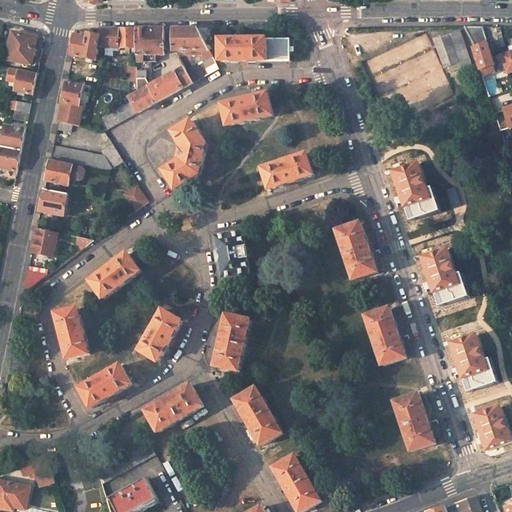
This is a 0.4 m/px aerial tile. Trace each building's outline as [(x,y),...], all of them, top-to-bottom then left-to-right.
[(496,72),(508,68),(510,75),(511,73),(511,42),(508,44),(511,54),(494,60),(484,27),(467,27),(476,48),(476,50),(486,83),(492,81),(491,76),(496,74),(496,72)] [(100,51),(137,51),(137,30),(124,31),(76,31),(71,57),(95,64),(100,51)] [(155,58),(164,58),(164,30),(150,30),(137,30),(137,51),(137,58),(155,58)] [(183,30),(173,30),(173,53),(202,53),(206,62),(213,59),(204,41),(198,30),(183,30)] [(210,30),(198,30),(204,41),(211,41),(210,30)] [(449,73),(471,65),(459,32),(434,42),(445,69),(449,73)] [(31,66),(37,39),(13,34),(7,61),(31,66)] [(290,41),(219,40),(219,62),(254,63),(291,63),(290,41)] [(215,62),(213,59),(206,62),(187,73),(193,85),(219,71),(215,62)] [(151,81),(151,65),(137,66),(138,81),(147,81),(151,81)] [(458,70),(448,75),(457,95),(467,91),(458,70)] [(37,77),(19,73),(10,71),(8,83),(17,84),(16,91),(34,95),(37,77)] [(147,81),(138,81),(138,96),(130,100),(132,103),(139,115),(193,85),(187,73),(186,71),(151,89),(147,81)] [(62,104),(81,108),(85,89),(66,84),(62,104)] [(260,97),(223,105),(228,127),(275,117),(274,108),(271,95),(260,97)] [(31,105),(17,102),(15,111),(30,114),(31,105)] [(109,132),(139,115),(132,103),(102,119),(106,126),(109,132)] [(71,127),(82,129),(85,109),(81,108),(62,104),(61,107),(58,125),(71,127)] [(496,115),(501,132),(511,128),(511,107),(510,109),(511,110),(496,115)] [(28,122),(30,114),(15,111),(14,119),(28,122)] [(166,172),(177,191),(179,190),(202,177),(208,147),(197,128),(193,122),(174,134),(177,139),(185,151),(182,162),(166,172)] [(69,136),(71,127),(58,125),(56,134),(69,136)] [(27,130),(6,126),(1,147),(22,151),(27,130)] [(106,160),(53,148),(50,161),(109,173),(124,164),(112,146),(101,153),(106,160)] [(0,152),(0,167),(18,171),(22,151),(1,147),(0,152)] [(293,183),(315,176),(313,168),(308,154),(262,170),(266,182),(270,191),(293,183)] [(72,168),(50,163),(46,182),(69,187),(69,186),(71,180),(79,181),(81,182),(84,180),(85,173),(83,171),(72,168)] [(432,199),(420,163),(394,171),(401,191),(406,207),(408,207),(432,199)] [(69,186),(78,188),(79,181),(71,180),(69,186)] [(132,203),(138,212),(150,204),(139,186),(125,195),(131,204),(132,203)] [(69,196),(45,191),(40,213),(65,218),(69,196)] [(437,197),(408,207),(413,220),(441,211),(437,197)] [(109,225),(104,229),(108,234),(112,230),(109,225)] [(356,281),(380,274),(371,249),(363,225),(339,233),(356,281)] [(58,234),(37,230),(32,254),(53,258),(58,234)] [(223,281),(252,276),(249,260),(251,260),(249,249),(247,249),(245,232),(215,238),(218,254),(216,255),(217,260),(218,265),(220,265),(223,281)] [(88,248),(96,242),(75,238),(74,245),(88,248)] [(461,285),(449,250),(424,258),(430,276),(436,293),(437,293),(461,285)] [(135,262),(130,254),(109,269),(92,281),(103,300),(143,272),(135,262)] [(24,294),(49,276),(29,271),(24,294)] [(461,285),(437,293),(442,306),(470,297),(466,284),(461,285)] [(68,359),(90,353),(79,307),(69,310),(56,313),(62,334),(68,359)] [(400,336),(391,309),(367,317),(385,368),(409,360),(400,336)] [(173,338),(183,321),(163,310),(139,351),(160,362),(173,338)] [(252,321),(228,315),(222,341),(216,366),(240,372),(252,321)] [(478,336),(453,344),(458,360),(465,379),(466,379),(490,371),(478,336)] [(122,365),(80,388),(91,407),(113,395),(132,385),(122,365)] [(490,371),(466,379),(471,393),(500,383),(495,369),(490,371)] [(205,406),(192,384),(169,398),(147,411),(160,433),(205,406)] [(262,444),(284,432),(257,387),(235,399),(247,419),(262,444)] [(420,395),(396,402),(413,452),(437,444),(428,419),(420,395)] [(511,444),(511,437),(502,408),(477,416),(483,433),(489,452),(511,444)] [(149,443),(98,469),(100,475),(102,483),(156,455),(149,443)] [(48,455),(22,463),(26,476),(31,474),(31,477),(38,475),(42,487),(56,483),(50,461),(48,455)] [(306,511),(324,502),(298,456),(276,469),(289,492),(301,511),(306,511)] [(148,480),(112,500),(119,511),(139,511),(159,501),(148,480)] [(15,506),(27,509),(31,487),(2,481),(0,490),(0,507),(14,511),(15,506)] [(463,509),(463,511),(483,511),(478,496),(454,504),(457,511),(463,509)]
